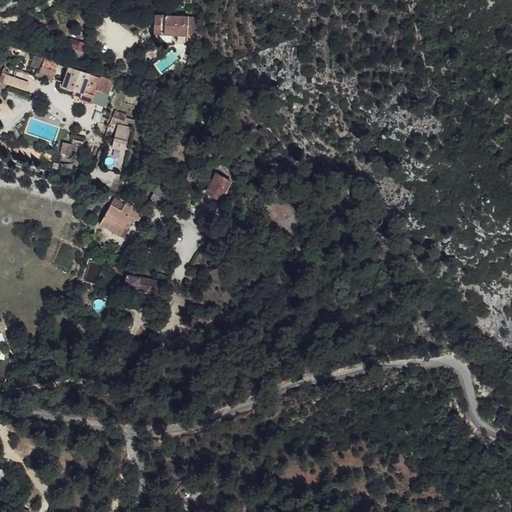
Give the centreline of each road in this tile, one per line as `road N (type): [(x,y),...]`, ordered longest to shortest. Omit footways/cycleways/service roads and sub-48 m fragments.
road 1 (residential): [(0,402),(147,433),(207,425),(294,373),(391,364),(457,370),(486,430),(511,445)]
road 2 (track): [(0,393),(121,378),(157,356),(186,221)]
road 3 (unknown): [(157,432),(283,449),(308,443),(435,368)]
road 4 (unknown): [(78,0),(123,33),(130,74),(163,63)]
